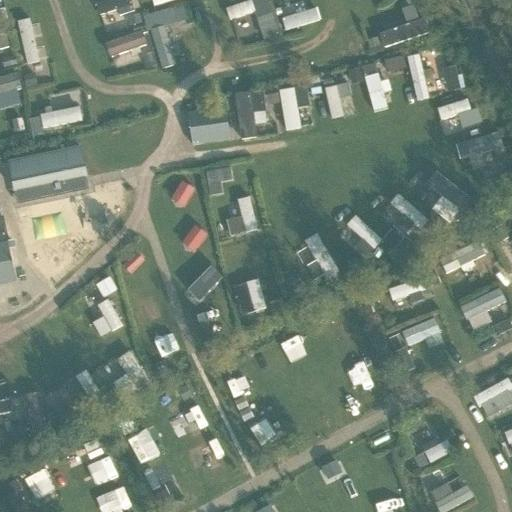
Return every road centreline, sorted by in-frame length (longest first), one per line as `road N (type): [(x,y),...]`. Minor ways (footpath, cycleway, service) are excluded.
road 1 (track): [(0,336),(40,317),(121,246),(142,214),(151,168),(168,157),(284,145)]
road 2 (track): [(511,348),(255,488)]
road 3 (track): [(168,157),(173,104),(186,87),(213,69),(311,47),(332,20),(324,0)]
road 4 (track): [(173,104),(150,91),(117,92),(88,80),(52,0)]
road 5 (track): [(434,392),(456,407),(504,511)]
